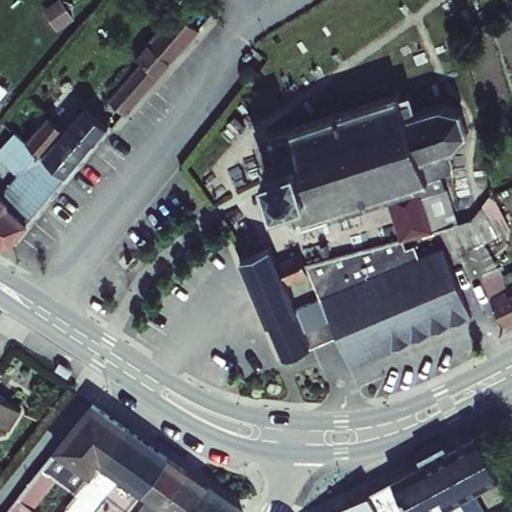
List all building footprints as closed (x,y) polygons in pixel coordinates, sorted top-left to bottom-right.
[(136,66),(111,95),(131,114),(207,31),(184,12),(182,14),(169,6),(153,23),(165,34),(143,58),(149,63),(142,71),(136,66)] [(117,42),(102,58),(110,65),(125,49),(117,42)] [(400,92),(269,134),(279,161),(263,167),(273,200),(290,196),(299,221),(385,196),(396,234),(428,225),(421,198),(442,191),(437,176),(451,173),(445,154),(452,151),(467,131),(460,108),(439,103),(417,110),(412,92),(402,96),(400,92)] [(77,93),(33,143),(74,177),(114,127),(101,115),(104,110),(99,106),(95,110),(77,93)] [(10,164),(30,140),(21,132),(0,155),(10,164)] [(33,143),(30,140),(10,164),(24,177),(7,196),(17,205),(13,209),(35,225),(74,177),(33,143)] [(0,189),(0,238),(10,244),(21,242),(35,225),(13,209),(17,205),(7,196),(0,189)] [(442,191),(421,198),(428,225),(452,218),(442,191)] [(489,198),(470,212),(480,232),(503,209),(489,198)] [(470,212),(452,218),(463,240),(480,232),(470,212)] [(253,232),(244,236),(253,252),(259,249),(253,232)] [(396,234),(302,264),(306,273),(316,298),(294,308),(295,311),(293,312),(308,349),(335,338),(348,368),(472,317),(441,241),(416,252),(412,243),(402,247),(396,234)] [(245,240),(231,241),(283,359),(308,349),(293,312),(295,311),(294,308),(283,282),(306,273),(302,264),(298,253),(275,263),(268,247),(259,249),(253,252),(244,236),(245,240)] [(504,327),(511,323),(511,283),(488,295),(504,327)] [(0,422),(4,415),(23,427),(35,406),(15,394),(13,396),(4,391),(12,378),(0,370),(0,422)] [(30,511),(74,457),(94,471),(130,424),(96,401),(8,511),(30,511)] [(128,511),(135,503),(146,488),(172,454),(130,424),(94,471),(70,501),(83,511),(94,511),(125,474),(135,481),(112,511),(128,511)] [(479,433),(439,453),(462,496),(477,488),(501,475),(479,433)] [(439,453),(392,478),(412,511),(429,511),(437,508),(439,511),(461,511),(468,508),(462,496),(439,453)] [(146,488),(166,503),(179,487),(183,489),(196,472),(172,454),(146,488)] [(166,503),(178,511),(191,511),(212,483),(196,472),(183,489),(179,487),(166,503)] [(412,511),(392,478),(369,490),(382,511),(412,511)] [(191,511),(215,511),(228,494),(212,483),(191,511)] [(489,511),(477,488),(462,496),(468,508),(469,511),(489,511)] [(246,511),(245,506),(228,494),(215,511),(246,511)] [(147,511),(135,503),(128,511),(147,511)]
